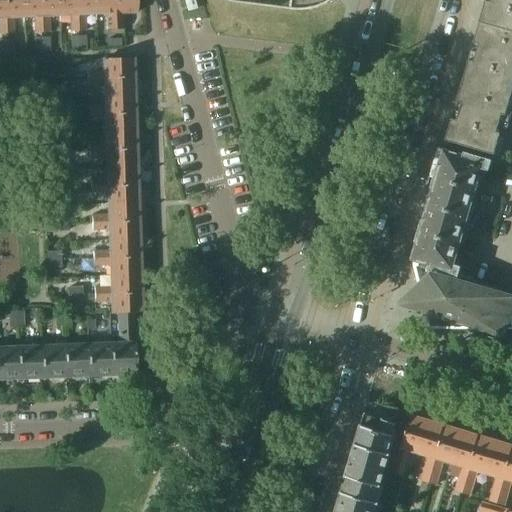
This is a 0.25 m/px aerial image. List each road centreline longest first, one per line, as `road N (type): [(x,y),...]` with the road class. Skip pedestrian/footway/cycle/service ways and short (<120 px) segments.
road 1 (tertiary): [(351,337),(445,0)]
road 2 (tertiary): [(386,0),(308,280),(289,321)]
road 3 (residential): [(246,302),(163,0)]
road 4 (residential): [(0,426),(167,419),(180,412),(246,302)]
road 5 (tertiary): [(289,321),(240,511)]
road 6 (tertiary): [(299,511),(346,376),(351,337)]
road 7 (residential): [(511,382),(351,337)]
